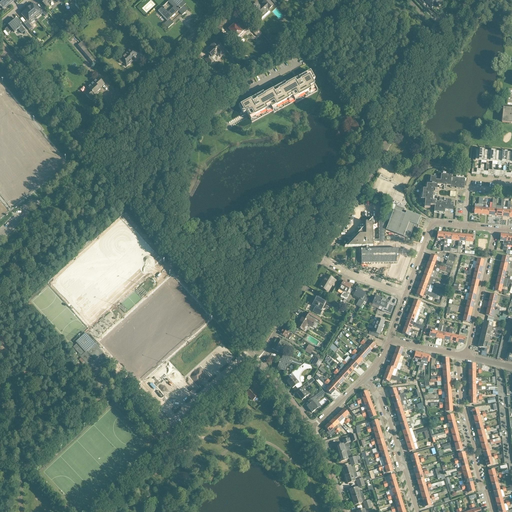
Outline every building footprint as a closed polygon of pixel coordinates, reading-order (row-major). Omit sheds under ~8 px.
[(4,0),(0,3),(0,7),(1,8),(2,9),(3,9),(6,6),(13,1),(11,0),(4,0)] [(186,4),(182,0),(181,0),(169,0),(168,2),(173,7),(168,13),(162,7),(158,11),(167,21),(164,24),(168,28),(174,23),(170,19),(178,11),(182,15),(185,13),(181,8),(186,4)] [(257,3),(250,10),(253,13),(258,18),(261,21),(265,17),(262,14),(265,12),(264,12),(267,9),(268,10),(273,5),(271,3),(268,0),(266,0),(262,3),(263,4),(260,7),(257,3)] [(442,2),(440,0),(436,0),(435,0),(427,0),(427,1),(426,0),(418,0),(426,9),(429,6),(431,8),(436,4),(438,7),(442,2)] [(40,10),(34,4),(33,5),(32,4),(29,7),(30,8),(28,9),(34,17),(40,12),(39,11),(40,10)] [(34,17),(28,9),(27,9),(27,10),(26,11),(25,10),(22,13),(23,13),(21,15),(27,21),(28,20),(29,21),(34,17)] [(9,26),(5,30),(8,34),(12,30),(14,33),(18,30),(22,34),(25,31),(20,24),(21,23),(18,19),(16,20),(17,20),(9,26)] [(248,30),(242,24),(239,21),(235,25),(234,24),(228,30),(236,38),(239,35),(241,37),(248,30)] [(91,56),(86,50),(90,46),(84,40),(76,47),(87,59),(91,56)] [(223,48),(221,46),(217,42),(216,43),(215,42),(210,47),(211,48),(207,52),(212,58),(216,54),(220,57),(225,52),(222,49),(223,48)] [(137,54),(134,50),(131,48),(127,52),(127,53),(120,60),(119,61),(119,62),(121,64),(122,64),(123,63),(126,67),(134,60),(133,58),(137,54)] [(246,112),(249,118),(252,123),(273,111),(274,113),(295,101),(296,103),(317,91),(312,81),(315,80),(310,71),(297,78),(298,79),(296,80),(295,79),(286,84),(285,83),(275,88),(274,90),(273,89),(264,94),(263,92),(253,98),(252,99),(251,99),(239,106),(243,114),(246,112)] [(104,84),(101,81),(97,77),(90,84),(91,85),(87,88),(88,89),(87,90),(84,93),(90,100),(98,93),(97,92),(100,90),(99,89),(104,84)] [(511,108),(504,108),(502,123),(511,123),(511,108)] [(465,178),(463,178),(463,175),(456,174),(456,178),(451,177),(451,175),(441,174),(440,181),(436,180),(436,177),(430,177),(430,185),(426,184),(426,189),(423,189),(422,199),(425,200),(424,208),(430,208),(430,205),(435,206),(434,212),(444,213),(445,210),(453,211),(453,203),(451,202),(451,200),(447,200),(447,199),(444,199),(443,202),(436,202),(436,200),(432,200),(433,192),(437,192),(437,190),(437,187),(442,188),(442,185),(450,186),(450,188),(464,189),(464,186),(466,186),(466,181),(465,181),(465,178)] [(489,209),(488,215),(495,216),(496,210),(496,206),(497,200),(493,200),(492,209),(489,209)] [(496,210),(495,216),(502,217),(503,210),(503,206),(503,205),(501,204),(501,207),(496,206),(496,210)] [(418,226),(421,218),(420,218),(420,217),(408,212),(407,212),(404,211),(404,209),(395,205),(386,230),(409,239),(414,225),(417,226),(417,225),(418,225),(418,226)] [(374,232),(374,231),(373,231),(372,218),(368,223),(367,223),(367,222),(366,222),(365,223),(365,225),(344,247),(361,247),(362,247),(363,247),(365,247),(366,247),(373,247),(373,242),(373,240),(374,240),(374,239),(375,236),(374,232)] [(374,240),(373,240),(373,242),(378,242),(385,242),(385,222),(379,222),(379,240),(374,240)] [(444,243),(444,245),(445,245),(447,246),(447,243),(448,240),(451,240),(452,234),(445,233),(444,240),(444,243)] [(458,244),(458,247),(461,247),(461,241),(465,242),(466,235),(459,235),(458,241),(458,244)] [(373,248),(361,248),(361,250),(362,263),(376,262),(376,258),(375,253),(375,250),(375,248),(373,248)] [(431,255),(428,262),(440,266),(441,263),(439,262),(440,258),(437,257),(436,257),(431,255)] [(508,257),(507,257),(503,256),(501,263),(511,265),(511,262),(508,261),(508,257)] [(468,257),(467,260),(476,262),(475,266),(482,267),(484,260),(468,257)] [(447,260),(444,268),(447,268),(451,270),(454,262),(447,260)] [(428,262),(426,268),(435,272),(436,268),(443,271),(445,272),(447,268),(444,268),(440,266),(428,262)] [(511,265),(501,263),(499,270),(508,272),(509,269),(511,269),(511,268),(511,265)] [(469,269),(468,272),(480,275),(482,268),(482,267),(475,266),(474,269),(472,269),(469,269)] [(426,268),(424,275),(432,278),(435,272),(426,268)] [(507,276),(508,272),(499,270),(498,277),(503,279),(507,279),(509,280),(510,277),(507,276)] [(468,272),(468,275),(470,275),(469,279),(472,280),(479,282),(480,275),(468,272)] [(424,275),(421,282),(430,285),(432,279),(432,278),(424,275)] [(333,286),(334,286),(336,281),(327,276),(323,283),(322,282),(319,287),(321,288),(320,288),(326,292),(331,285),(333,286)] [(472,280),(470,287),(477,288),(479,282),(472,280)] [(339,288),(338,290),(343,292),(342,293),(340,297),(342,298),(346,301),(348,297),(349,296),(352,291),(349,290),(351,286),(343,282),(341,286),(339,288)] [(421,282),(419,288),(424,291),(427,292),(430,293),(431,290),(428,289),(430,285),(421,282)] [(470,287),(469,294),(475,295),(477,288),(470,287)] [(419,288),(416,295),(421,297),(422,298),(423,294),(429,296),(428,296),(435,299),(437,295),(430,293),(427,292),(424,291),(419,288)] [(360,308),(363,304),(363,303),(366,299),(363,297),(365,294),(357,289),(354,296),(360,299),(356,305),(360,308)] [(469,294),(467,301),(474,302),(475,295),(469,294)] [(370,303),(369,305),(378,309),(379,307),(382,299),(375,296),(374,299),(371,298),(370,303)] [(316,298),(312,305),(315,307),(312,311),(320,315),(322,311),(322,310),(326,303),(320,300),(316,298)] [(338,304),(330,299),(327,304),(336,309),(338,304)] [(382,299),(379,307),(382,308),(381,311),(384,313),(385,311),(391,314),(394,304),(388,302),(389,301),(382,299)] [(423,303),(419,302),(414,300),(412,307),(418,309),(421,310),(426,312),(427,309),(422,307),(423,303)] [(467,301),(466,308),(472,309),(474,302),(467,301)] [(415,316),(418,309),(412,307),(409,314),(415,316)] [(466,308),(464,314),(471,316),(472,309),(466,308)] [(487,308),(486,315),(490,317),(491,317),(495,318),(495,314),(498,314),(499,311),(496,310),(493,310),(487,308)] [(321,319),(314,315),(309,312),(307,316),(303,313),(301,316),(302,317),(293,333),(295,334),(299,328),(300,329),(299,329),(303,331),(307,324),(312,328),(315,322),(319,324),(321,319)] [(415,316),(409,314),(407,320),(413,322),(414,319),(416,320),(417,319),(418,317),(415,316)] [(464,314),(462,322),(464,322),(469,323),(471,316),(464,314)] [(383,318),(378,316),(375,315),(374,318),(372,325),(374,326),(382,328),(385,322),(382,321),(383,318)] [(416,323),(413,322),(407,320),(404,327),(410,329),(412,326),(422,330),(423,327),(420,325),(416,323)] [(498,329),(492,328),(493,324),(484,322),(482,328),(501,333),(501,330),(502,330),(503,328),(498,327),(498,329)] [(443,340),(444,333),(440,332),(442,324),(439,323),(438,329),(436,338),(443,340)] [(380,335),(382,328),(374,326),(372,332),(369,331),(368,334),(376,337),(377,334),(380,335)] [(436,338),(438,329),(427,326),(425,333),(429,334),(429,337),(436,338)] [(408,336),(410,329),(404,327),(402,334),(408,336)] [(451,335),(452,332),(452,330),(453,327),(450,327),(450,329),(449,329),(448,334),(444,333),(443,340),(450,341),(451,335)] [(500,335),(501,333),(482,328),(481,335),(490,337),(491,334),(496,335),(496,334),(500,335)] [(292,334),(288,331),(283,329),(280,334),(289,339),(290,338),(292,334)] [(95,344),(85,333),(76,342),(77,344),(73,347),(81,356),(81,357),(98,376),(112,363),(106,356),(104,358),(101,355),(103,353),(95,345),(95,344)] [(489,343),(490,337),(481,335),(480,341),(489,343)] [(363,340),(362,342),(364,344),(366,346),(371,350),(376,345),(374,343),(375,343),(376,339),(371,337),(370,337),(368,339),(371,341),(368,344),(365,342),(363,340)] [(290,345),(282,341),(278,338),(272,349),(278,352),(281,346),(288,350),(290,345)] [(491,343),(489,343),(480,341),(478,347),(482,348),(481,351),(486,352),(487,350),(488,345),(490,346),(491,343)] [(308,346),(305,351),(310,354),(314,349),(308,346)] [(366,346),(362,351),(367,355),(371,350),(366,346)] [(397,347),(395,354),(401,356),(403,357),(405,354),(405,353),(402,352),(403,349),(397,347)] [(362,351),(357,356),(362,360),(367,355),(362,351)] [(395,354),(392,360),(398,363),(401,356),(395,354)] [(427,365),(428,361),(429,356),(422,354),(421,360),(420,363),(423,364),(427,365)] [(279,364),(277,370),(284,372),(286,366),(287,366),(289,367),(290,363),(298,366),(297,368),(298,369),(300,367),(304,364),(291,360),(282,356),(281,360),(280,360),(279,363),(279,364)] [(357,356),(353,361),(358,365),(362,360),(357,356)] [(316,357),(311,365),(318,369),(322,360),(316,357)] [(339,357),(336,360),(342,364),(344,365),(341,368),(344,371),(349,375),(353,370),(348,366),(346,364),(344,362),(339,357)] [(348,362),(346,364),(348,366),(353,370),(358,365),(353,361),(351,359),(348,362)] [(431,363),(431,367),(439,366),(439,363),(436,364),(435,359),(434,359),(432,359),(431,363)] [(392,360),(390,367),(394,369),(396,369),(398,363),(392,360)] [(388,367),(385,373),(391,375),(394,369),(390,367),(388,366),(388,367)] [(290,379),(287,382),(290,385),(290,386),(290,387),(291,387),(291,388),(291,387),(292,387),(292,388),(295,386),(298,389),(301,386),(303,385),(302,384),(301,383),(300,380),(300,377),(300,375),(302,373),(303,371),(300,367),(298,369),(292,373),(288,376),(290,379)] [(344,371),(339,376),(344,380),(349,375),(344,371)] [(317,373),(316,375),(320,378),(320,379),(323,381),(329,387),(326,390),(327,391),(331,395),(336,390),(326,381),(324,379),(324,380),(317,373)] [(385,373),(383,380),(389,382),(390,378),(396,380),(397,377),(391,375),(385,373)] [(339,376),(335,380),(340,385),(344,380),(339,376)] [(328,379),(326,381),(336,390),(340,385),(335,380),(332,383),(328,379)] [(246,394),(252,401),(258,395),(256,393),(258,391),(262,388),(256,381),(252,384),(254,387),(252,389),(246,394)] [(303,389),(297,394),(302,400),(306,397),(309,394),(311,393),(308,390),(306,387),(308,385),(306,382),(303,385),(301,386),(303,389)] [(317,400),(324,395),(315,382),(310,386),(316,394),(313,396),(317,400)] [(357,402),(369,398),(367,391),(360,394),(362,398),(359,399),(356,400),(357,402)] [(397,396),(391,397),(394,404),(399,402),(404,401),(402,397),(406,396),(405,393),(403,394),(400,395),(397,396)] [(365,406),(371,404),(369,398),(357,402),(358,405),(361,404),(364,403),(365,406)] [(437,403),(430,404),(430,406),(438,406),(442,406),(445,406),(445,405),(452,405),(451,398),(445,399),(445,403),(437,403)] [(309,405),(306,407),(312,414),(318,409),(314,404),(311,400),(307,402),(309,405)] [(362,415),(374,410),(371,404),(365,406),(367,410),(361,412),(362,415)] [(401,409),(396,411),(398,418),(404,416),(408,415),(407,411),(408,411),(407,407),(405,408),(401,409)] [(344,419),(345,417),(349,414),(344,409),(339,414),(344,419)] [(366,418),(365,416),(368,415),(370,419),(376,416),(374,410),(362,415),(356,417),(357,419),(363,417),(363,419),(366,418)] [(339,423),(344,419),(339,414),(334,418),(339,423)] [(448,416),(447,416),(449,424),(455,422),(453,415),(448,416)] [(404,416),(398,418),(400,425),(412,421),(411,418),(405,420),(404,416)] [(336,426),(339,423),(334,418),(330,423),(334,428),(336,430),(338,432),(340,430),(336,426)] [(371,422),(368,423),(369,427),(370,430),(373,429),(379,427),(377,420),(371,422)] [(412,421),(400,425),(402,431),(411,428),(410,424),(416,422),(415,420),(414,420),(412,421)] [(348,423),(346,421),(344,423),(352,431),(354,430),(351,426),(348,423)] [(447,429),(444,430),(444,432),(457,429),(455,422),(449,424),(446,424),(447,429)] [(329,432),(334,428),(330,423),(325,428),(329,432)] [(379,427),(373,429),(375,435),(381,433),(379,427)] [(411,428),(402,431),(405,438),(416,435),(415,432),(413,433),(411,428)] [(438,434),(434,436),(434,438),(448,434),(448,435),(451,434),(452,437),(458,436),(457,429),(444,432),(438,434)] [(373,440),(370,441),(371,443),(383,440),(381,433),(375,435),(376,438),(373,439),(373,440)] [(416,435),(405,438),(407,445),(412,443),(416,442),(415,438),(417,438),(416,435)] [(450,443),(444,445),(444,447),(454,444),(460,443),(458,436),(452,437),(453,441),(450,442),(450,443)] [(485,437),(479,438),(480,441),(481,445),(487,444),(490,443),(500,440),(499,438),(489,441),(488,436),(485,437)] [(383,440),(371,443),(371,444),(372,446),(375,445),(376,449),(385,446),(383,440)] [(444,447),(445,450),(455,448),(456,452),(457,451),(462,450),(460,443),(454,444),(444,447)] [(337,455),(345,452),(343,444),(336,447),(337,450),(336,451),(337,455)] [(377,453),(371,455),(372,457),(375,456),(387,452),(385,446),(376,449),(377,453)] [(340,459),(341,462),(348,460),(345,452),(337,455),(339,459),(340,459)] [(387,452),(375,456),(376,459),(381,457),(383,461),(389,459),(387,452)] [(459,459),(454,460),(455,462),(466,459),(464,453),(459,454),(457,454),(459,459)] [(412,462),(418,461),(416,454),(410,456),(412,462)] [(389,459),(383,461),(383,464),(385,467),(391,465),(389,459)] [(420,467),(419,463),(424,461),(423,459),(420,460),(418,461),(412,462),(414,469),(420,467)] [(466,459),(455,462),(455,465),(458,464),(460,463),(461,467),(468,466),(466,459)] [(382,468),(379,469),(379,471),(382,470),(383,474),(388,473),(393,472),(392,467),(391,465),(385,467),(382,468)] [(356,473),(354,466),(351,467),(350,466),(343,468),(344,472),(343,472),(344,477),(356,473)] [(468,466),(461,467),(461,468),(463,474),(470,472),(469,472),(468,466)] [(426,469),(421,471),(420,467),(414,469),(416,476),(427,472),(426,469)] [(496,477),(495,474),(494,470),(488,471),(490,478),(496,477)] [(424,480),(426,479),(425,475),(428,475),(427,472),(416,476),(417,482),(424,480)] [(461,474),(457,475),(458,478),(461,478),(462,481),(471,479),(471,478),(470,472),(463,474),(461,474)] [(348,484),(355,481),(354,479),(358,477),(356,473),(344,477),(346,481),(347,481),(348,484)] [(389,481),(383,482),(384,485),(386,484),(389,483),(396,481),(394,475),(389,476),(387,477),(389,481)] [(462,488),(456,489),(473,485),(471,479),(462,481),(463,485),(461,485),(462,488)] [(396,481),(389,483),(391,490),(398,488),(396,481)] [(429,488),(437,486),(437,487),(441,486),(440,482),(430,485),(428,485),(425,486),(419,488),(421,494),(430,492),(429,488)] [(473,485),(456,489),(456,490),(456,492),(464,490),(467,490),(468,493),(470,493),(475,491),(473,485)] [(361,493),(360,490),(358,491),(357,488),(350,490),(351,494),(350,494),(351,498),(351,499),(362,495),(362,493),(361,493)] [(398,488),(391,490),(393,496),(400,494),(398,488)] [(431,499),(440,496),(447,494),(446,490),(444,490),(444,492),(431,495),(430,492),(421,494),(423,501),(429,499),(431,498),(431,499)] [(390,497),(387,498),(388,501),(391,500),(394,499),(395,502),(402,500),(400,494),(393,496),(390,497)] [(355,505),(362,503),(362,501),(364,501),(362,495),(351,499),(353,503),(354,503),(355,505)] [(402,500),(395,502),(397,509),(404,507),(402,500)]
